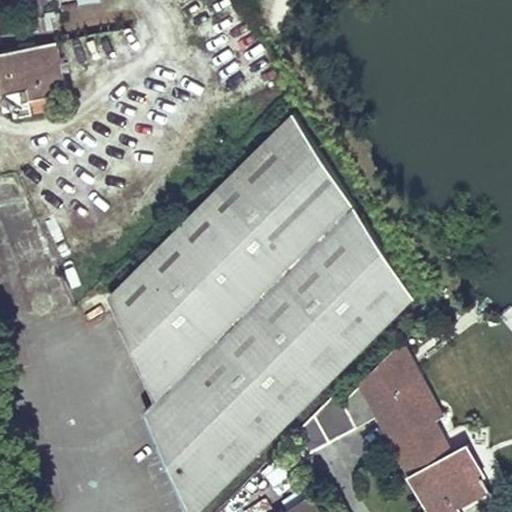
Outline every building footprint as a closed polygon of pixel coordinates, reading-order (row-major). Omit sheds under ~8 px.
[(5,0),(0,0),(0,24),(9,23),(5,0)] [(61,41),(0,51),(0,65),(5,94),(16,91),(18,102),(32,100),(70,93),(61,41)] [(16,91),(5,94),(8,109),(15,109),(17,116),(33,112),(32,100),(18,102),(16,91)] [(296,110),(112,292),(159,397),(148,408),(194,511),(199,511),(417,295),(296,110)] [(423,378),(403,341),(332,411),(329,405),(302,434),(311,451),(379,414),(432,511),(429,511),(459,511),(457,508),(452,499),(489,480),(469,444),(453,451),(433,416),(430,418),(410,383),(423,378)] [(423,378),(410,383),(430,418),(433,416),(442,413),(423,378)] [(489,480),(452,499),(457,508),(493,489),(489,480)] [(283,511),(325,511),(313,493),(283,511)]
